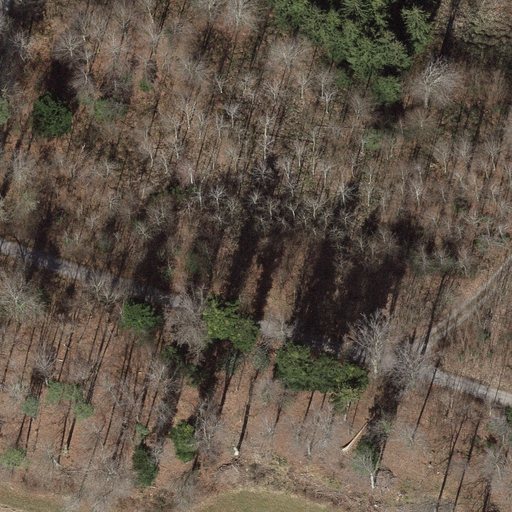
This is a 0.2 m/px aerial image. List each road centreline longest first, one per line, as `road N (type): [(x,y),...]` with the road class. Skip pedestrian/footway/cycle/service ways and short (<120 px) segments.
road 1 (track): [(0,245),(391,362)]
road 2 (track): [(391,362),(471,306),(511,263)]
road 3 (track): [(391,362),(511,399)]
